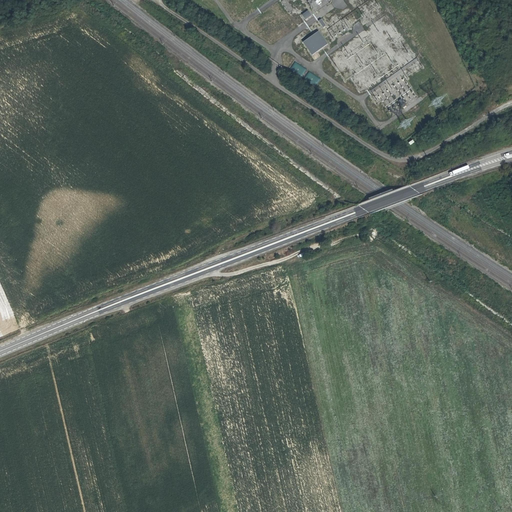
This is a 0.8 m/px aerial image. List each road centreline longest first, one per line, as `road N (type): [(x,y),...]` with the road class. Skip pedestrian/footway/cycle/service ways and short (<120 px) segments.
road 1 (secondary): [(511,154),(0,351)]
road 2 (unclassified): [(511,102),(419,156),(398,159),(267,76)]
road 3 (unclassified): [(267,76),(158,3)]
